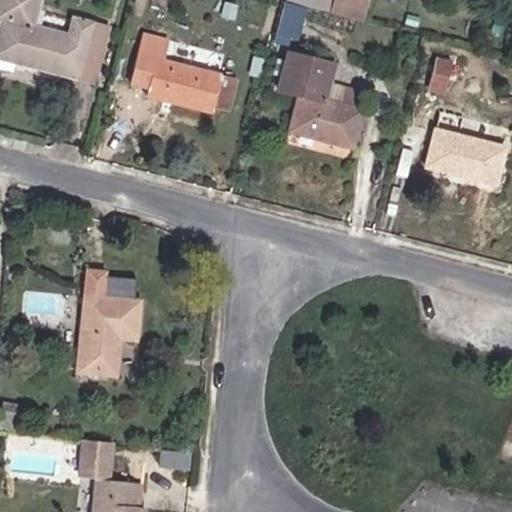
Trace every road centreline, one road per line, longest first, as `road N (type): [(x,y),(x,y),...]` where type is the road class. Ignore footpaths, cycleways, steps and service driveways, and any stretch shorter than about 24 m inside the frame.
road 1 (residential): [(0,160),(275,230)]
road 2 (residential): [(237,499),(275,230)]
road 3 (residential): [(275,230),(511,291)]
